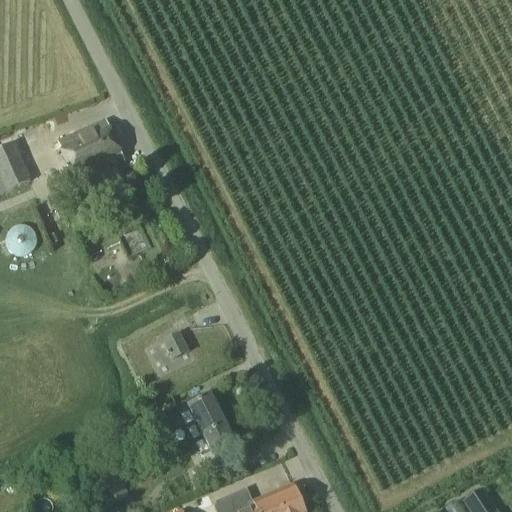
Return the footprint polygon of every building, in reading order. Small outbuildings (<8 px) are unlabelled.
[(57,145),(76,185),(124,163),(106,123),(57,145)] [(14,144),(0,151),(0,197),(32,183),(14,144)] [(178,336),(163,344),(172,363),(187,355),(178,336)] [(174,410),(178,418),(190,412),(197,426),(186,432),(192,443),(203,438),(203,439),(225,428),(209,397),(192,406),(190,401),(174,410)] [(142,428),(127,435),(137,455),(139,454),(144,464),(153,460),(147,450),(152,448),(149,440),(170,430),(163,414),(141,424),(142,428)] [(100,500),(121,500),(121,475),(101,474),(100,500)] [(284,511),(300,505),(292,487),(252,504),(247,492),(217,505),(219,511),(284,511)] [(470,511),(492,511),(480,493),(465,503),(470,511)]
